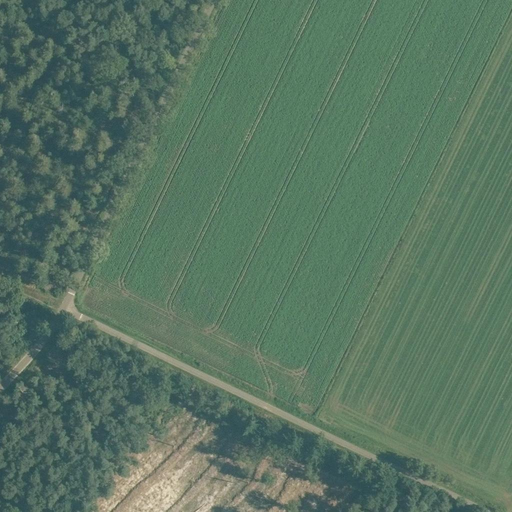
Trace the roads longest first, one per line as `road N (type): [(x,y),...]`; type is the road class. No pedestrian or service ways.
road 1 (unclassified): [(495,511),(63,304)]
road 2 (unclassified): [(63,304),(213,0)]
